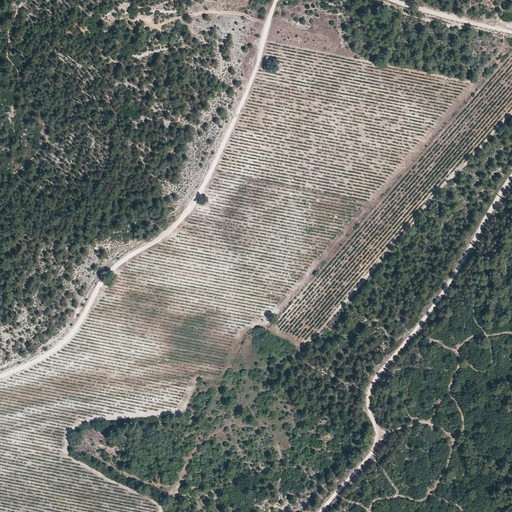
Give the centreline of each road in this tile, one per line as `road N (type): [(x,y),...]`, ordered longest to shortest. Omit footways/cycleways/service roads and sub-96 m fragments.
road 1 (track): [(471,86),(266,325),(244,326),(222,380),(196,374),(184,413),(76,423),(60,455),(157,504),(156,511)]
road 2 (track): [(276,0),(246,94),(187,210),(117,265),(61,347),(0,377)]
road 3 (track): [(511,177),(446,288),(365,393),(380,435),(321,511)]
